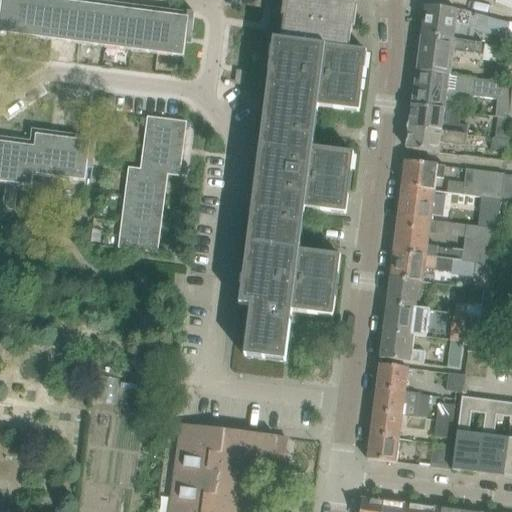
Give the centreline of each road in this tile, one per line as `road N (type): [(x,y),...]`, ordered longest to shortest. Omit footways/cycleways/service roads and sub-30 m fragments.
road 1 (residential): [(349,398),(224,377),(219,364),(242,156),(194,89)]
road 2 (residential): [(349,398),(392,0)]
road 3 (residential): [(194,89),(70,73),(0,126)]
road 4 (residential): [(511,498),(341,476)]
